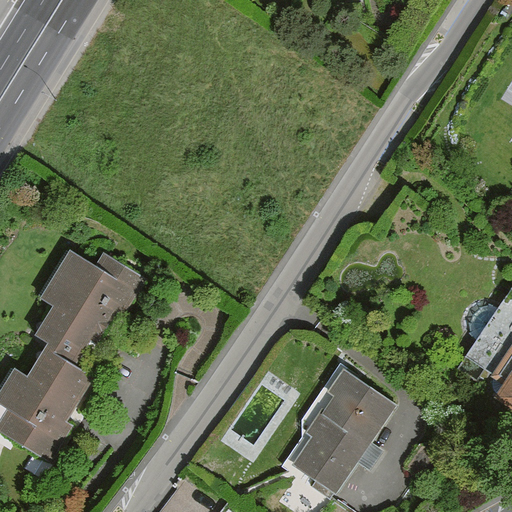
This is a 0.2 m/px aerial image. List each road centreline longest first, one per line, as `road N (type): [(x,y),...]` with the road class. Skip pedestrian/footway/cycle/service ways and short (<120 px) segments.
road 1 (residential): [(135,511),(478,0)]
road 2 (primary): [(0,129),(80,0)]
